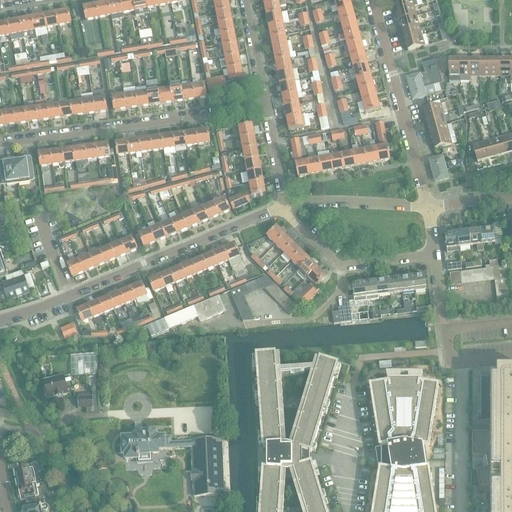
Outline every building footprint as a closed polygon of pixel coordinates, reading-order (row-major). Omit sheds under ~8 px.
[(120,0),(108,2),(110,16),(122,13),(120,0)] [(132,0),(119,0),(120,0),(122,13),(134,11),(132,0)] [(148,14),(147,8),(146,8),(144,0),(132,0),(134,11),(135,11),(136,16),(148,14)] [(147,8),(158,6),(157,0),(144,0),(146,8),(147,8)] [(223,0),(214,2),(216,13),(229,11),(227,0),(223,0)] [(284,1),(283,0),(264,4),(266,15),(280,13),(279,8),(286,6),(285,1),(284,1)] [(332,13),(338,12),(337,11),(351,8),(348,0),(334,0),(336,6),(331,8),(332,13)] [(415,0),(398,0),(394,1),(397,12),(413,7),(417,6),(415,0)] [(108,2),(96,5),(98,18),(110,16),(108,2)] [(86,20),(98,18),(96,5),(84,7),(86,20)] [(416,16),(413,7),(397,12),(399,21),(416,16)] [(337,11),(338,12),(341,23),(354,19),(351,8),(337,11)] [(67,10),(55,12),(58,26),(70,23),(67,10)] [(216,13),(218,24),(231,22),(229,11),(216,13)] [(55,12),(43,15),(46,28),(58,26),(55,12)] [(266,15),(268,27),(282,24),(280,13),(266,15)] [(43,15),(31,17),(34,31),(46,28),(43,15)] [(324,22),(322,16),(313,18),(315,24),(324,22)] [(399,21),(402,31),(419,26),(416,16),(399,21)] [(22,33),(34,31),(31,17),(19,20),(22,33)] [(341,23),(344,34),(357,30),(354,19),(341,23)] [(19,20),(7,22),(10,35),(22,33),(19,20)] [(7,22),(0,23),(0,37),(10,35),(7,22)] [(215,37),(220,36),(234,33),(231,22),(218,24),(219,30),(214,31),(215,37)] [(268,27),(271,38),(285,36),(282,24),(268,27)] [(402,31),(405,41),(421,36),(419,26),(402,31)] [(188,38),(185,38),(186,42),(196,40),(194,32),(194,30),(187,31),(188,38)] [(344,34),(347,45),(360,41),(357,30),(344,34)] [(220,36),(223,47),(236,44),(234,33),(220,36)] [(421,36),(405,41),(408,51),(428,46),(425,35),(421,36)] [(271,38),(273,50),(287,47),(285,36),(271,38)] [(330,44),(328,38),(320,40),(321,47),(330,44)] [(345,58),(350,57),(350,56),(363,53),(360,41),(347,45),(348,51),(343,53),(345,58)] [(223,47),(225,58),(238,56),(236,44),(223,47)] [(287,48),(287,47),(273,50),(275,61),(289,59),(288,54),(293,53),(291,47),(287,48)] [(309,52),(297,55),(298,58),(305,56),(314,54),(313,48),(308,49),(309,52)] [(350,56),(350,57),(353,68),(366,64),(363,53),(350,56)] [(225,58),(227,70),(240,67),(238,56),(225,58)] [(275,61),(277,73),(291,70),(289,59),(275,61)] [(449,83),(460,83),(459,60),(449,60),(449,83)] [(470,83),(470,77),(470,60),(459,60),(460,83),(470,83)] [(470,77),(480,77),(480,60),(470,60),(470,77)] [(490,60),(480,60),(480,77),(490,77),(490,60)] [(500,60),(490,60),(490,77),(500,77),(500,60)] [(500,77),(510,77),(510,60),(500,60),(500,77)] [(336,67),(334,61),(326,63),(327,69),(336,67)] [(420,75),(406,78),(412,101),(426,97),(426,96),(444,91),(442,83),(436,61),(422,64),(425,74),(420,75)] [(122,72),(131,72),(131,63),(122,64),(122,72)] [(353,68),(356,79),(369,75),(366,64),(353,68)] [(318,72),(316,65),(307,67),(309,73),(318,72)] [(243,79),(240,67),(227,70),(228,77),(207,81),(209,91),(225,88),(224,82),(243,79)] [(277,73),(280,84),(294,82),(291,70),(277,73)] [(356,79),(359,90),(372,86),(369,75),(356,79)] [(192,81),(192,85),(194,99),(206,97),(204,84),(198,84),(198,80),(192,81)] [(180,82),(181,87),(183,101),(194,99),(192,85),(186,86),(186,82),(180,82)] [(294,83),(294,82),(280,84),(282,96),(301,92),(299,82),(294,83)] [(342,90),(340,83),(332,85),(334,92),(342,90)] [(359,90),(362,101),(375,98),(372,86),(359,90)] [(134,89),(135,94),(137,107),(149,106),(147,92),(146,87),(134,89)] [(181,87),(170,89),(172,102),(183,101),(181,87)] [(322,95),(321,88),(312,90),(313,96),(322,95)] [(170,89),(158,90),(160,104),(172,102),(170,89)] [(123,91),(124,95),(126,109),(137,107),(135,94),(130,94),(129,90),(123,91)] [(149,106),(160,104),(158,90),(147,92),(149,106)] [(302,99),(301,92),(282,96),(284,107),(298,104),(297,100),(302,99)] [(81,101),(83,114),(94,113),(92,95),(92,93),(81,95),(81,101)] [(103,94),(92,95),(94,113),(106,111),(103,94)] [(114,111),(126,109),(124,95),(112,97),(114,111)] [(54,99),(46,101),(48,119),(60,118),(58,104),(59,104),(58,98),(54,98),(54,99)] [(379,109),(375,98),(362,101),(365,113),(379,109)] [(336,102),(338,108),(347,106),(345,100),(336,102)] [(36,108),(35,108),(37,121),(48,119),(46,101),(36,102),(36,108)] [(81,101),(69,103),(71,116),(83,114),(81,101)] [(69,103),(59,104),(58,104),(60,118),(71,116),(69,103)] [(284,107),(286,119),(300,116),(298,104),(284,107)] [(427,119),(443,115),(447,114),(444,104),(440,105),(429,108),(424,109),(427,119)] [(348,112),(347,106),(338,108),(340,114),(348,112)] [(35,108),(24,109),(26,123),(37,121),(35,108)] [(24,109),(12,111),(14,124),(26,123),(24,109)] [(12,111),(1,113),(3,126),(14,124),(12,111)] [(348,112),(340,114),(343,126),(343,127),(358,124),(357,119),(351,121),(348,112)] [(301,117),(300,116),(286,119),(289,130),(308,127),(306,115),(301,117)] [(427,119),(429,129),(446,124),(443,115),(427,119)] [(326,117),(318,119),(320,130),(329,129),(326,117)] [(379,147),(376,148),(378,162),(389,160),(382,123),(375,124),(379,147)] [(429,129),(432,139),(449,135),(446,124),(429,129)] [(239,128),(241,139),(254,136),(252,125),(239,128)] [(207,130),(195,132),(197,145),(209,143),(207,130)] [(186,146),(197,145),(195,132),(184,133),(186,146)] [(174,148),(186,146),(184,133),(173,135),(174,148)] [(511,134),(503,138),(507,154),(511,152),(511,134)] [(175,154),(174,148),(173,135),(161,136),(163,150),(164,156),(175,154)] [(451,145),(449,135),(432,139),(435,149),(451,145)] [(152,151),(163,150),(161,136),(150,138),(152,151)] [(241,139),(243,150),(256,147),(254,136),(241,139)] [(309,146),(316,144),(314,136),(307,137),(309,146)] [(150,138),(138,140),(140,153),(152,151),(150,138)] [(503,138),(493,140),(498,157),(507,154),(503,138)] [(297,178),(309,176),(307,161),(302,162),(301,157),(298,140),(298,139),(290,140),(297,178)] [(302,139),(298,140),(301,157),(306,156),(304,147),(302,139)] [(138,140),(127,141),(129,154),(140,153),(138,140)] [(493,140),(483,143),(488,159),(498,157),(493,140)] [(117,156),(129,154),(127,141),(115,143),(117,156)] [(107,143),(95,145),(97,159),(109,157),(107,143)] [(477,162),(488,159),(483,143),(473,146),(475,156),(477,162)] [(86,160),(97,159),(95,145),(84,147),(86,160)] [(76,162),(86,160),(84,147),(74,148),(76,162)] [(243,150),(245,161),(258,159),(256,147),(243,150)] [(64,164),(76,162),(74,148),(62,150),(64,164)] [(376,148),(364,150),(367,164),(378,162),(376,148)] [(53,165),(64,164),(62,150),(51,151),(53,165)] [(358,151),(353,152),(356,167),(367,164),(364,150),(358,151)] [(40,167),(53,165),(51,151),(39,153),(40,167)] [(353,152),(341,155),(343,169),(356,167),(353,152)] [(341,155),(329,157),(332,171),(343,169),(341,155)] [(435,182),(448,179),(442,156),(429,160),(435,182)] [(475,156),(467,158),(469,165),(474,163),(477,162),(475,156)] [(25,157),(14,158),(18,184),(29,182),(29,180),(34,179),(31,158),(26,159),(25,157)] [(329,157),(318,159),(321,173),(332,171),(329,157)] [(6,186),(18,184),(14,158),(3,160),(4,162),(0,162),(0,172),(2,184),(6,183),(6,186)] [(245,161),(247,173),(260,170),(258,159),(245,161)] [(318,159),(307,161),(309,176),(321,173),(318,159)] [(463,159),(447,163),(449,170),(462,167),(463,159)] [(109,179),(100,181),(101,185),(109,183),(116,182),(114,168),(107,169),(109,179)] [(247,173),(250,184),(263,182),(260,170),(247,173)] [(265,193),(263,182),(250,184),(251,191),(245,192),(229,199),(233,209),(249,203),(246,197),(265,193)] [(170,190),(159,192),(162,202),(169,200),(169,201),(174,199),(171,189),(170,190)] [(224,198),(213,203),(218,216),(229,211),(224,198)] [(201,204),(202,208),(208,220),(218,216),(213,203),(211,200),(201,204)] [(202,208),(192,212),(197,225),(208,220),(202,208)] [(192,212),(181,217),(186,229),(197,225),(192,212)] [(168,216),(170,221),(175,234),(186,229),(181,217),(177,218),(175,214),(168,216)] [(158,221),(160,226),(165,238),(175,234),(170,221),(165,223),(163,218),(158,221)] [(148,225),(150,230),(155,242),(165,238),(160,226),(155,228),(153,223),(148,225)] [(493,227),(492,227),(494,242),(495,245),(502,244),(502,239),(500,224),(499,224),(492,224),(493,227)] [(267,236),(275,245),(285,235),(277,227),(267,236)] [(492,227),(480,229),(482,244),(494,242),(492,227)] [(23,228),(18,229),(18,230),(21,238),(26,236),(23,228)] [(480,229),(468,230),(470,245),(476,245),(477,253),(483,252),(482,244),(480,229)] [(143,247),(155,242),(150,230),(138,235),(143,247)] [(458,247),(470,245),(468,230),(456,232),(458,247)] [(458,247),(456,232),(444,234),(446,253),(459,252),(458,247)] [(279,257),(283,253),(293,243),(285,235),(275,245),(271,249),(279,257)] [(131,238),(120,242),(126,255),(136,250),(131,238)] [(120,242),(110,247),(115,259),(126,255),(120,242)] [(283,253),(291,261),(301,252),(293,243),(283,253)] [(223,249),(228,261),(231,268),(242,263),(234,244),(223,249)] [(110,247),(100,251),(105,263),(115,259),(110,247)] [(218,265),(228,261),(223,249),(213,253),(218,265)] [(100,251),(89,256),(94,268),(105,263),(100,251)] [(291,261),(300,270),(309,260),(301,252),(291,261)] [(207,270),(218,265),(213,253),(202,257),(207,270)] [(251,258),(256,263),(259,260),(254,255),(251,258)] [(89,256),(78,260),(83,273),(94,268),(89,256)] [(197,274),(207,270),(202,257),(191,262),(197,274)] [(72,277),(83,273),(78,260),(67,265),(72,277)] [(265,266),(259,260),(256,263),(262,269),(265,267),(265,266)] [(300,270),(307,277),(317,268),(309,260),(300,270)] [(504,266),(495,267),(495,264),(497,264),(496,260),(488,261),(489,265),(491,265),(492,268),(494,280),(506,279),(504,266)] [(191,262),(181,266),(186,279),(197,274),(191,262)] [(447,271),(461,269),(460,262),(446,264),(447,271)] [(48,263),(40,265),(42,271),(48,269),(50,268),(48,263)] [(181,266),(170,271),(175,283),(186,279),(181,266)] [(325,276),(317,268),(307,277),(312,283),(296,298),(304,306),(316,293),(315,292),(320,288),(317,285),(325,276)] [(483,282),(493,280),(494,280),(492,268),(481,269),(483,282)] [(170,271),(159,275),(165,288),(175,283),(170,271)] [(267,274),(273,280),(276,277),(270,271),(267,274)] [(3,286),(0,286),(0,299),(1,302),(8,299),(8,301),(17,298),(17,299),(23,297),(23,296),(29,294),(28,290),(35,288),(30,275),(24,277),(22,272),(6,277),(7,282),(2,284),(3,286)] [(154,292),(165,288),(159,275),(148,280),(154,292)] [(424,275),(412,276),(413,291),(425,289),(424,275)] [(259,279),(263,289),(267,293),(275,285),(266,276),(259,279)] [(412,276),(400,278),(401,292),(413,291),(412,276)] [(281,283),(276,277),(273,280),(278,285),(281,283)] [(400,278),(388,279),(390,294),(401,292),(400,278)] [(254,281),(258,291),(263,289),(259,279),(254,281)] [(388,279),(376,281),(378,295),(379,295),(390,294),(388,279)] [(249,283),(253,293),(258,291),(254,281),(249,283)] [(380,300),(379,295),(378,295),(376,281),(364,282),(366,302),(380,300)] [(355,303),(366,302),(364,282),(352,284),(353,298),(355,298),(355,303)] [(142,283),(131,288),(136,301),(138,305),(149,301),(147,296),(142,283)] [(244,285),(249,295),(253,293),(249,283),(244,285)] [(240,287),(244,297),(249,295),(244,285),(240,287)] [(279,289),(275,285),(267,293),(271,297),(279,289)] [(236,306),(246,302),(244,297),(240,287),(230,291),(235,304),(236,306)] [(131,288),(120,292),(125,305),(136,301),(131,288)] [(289,296),(292,293),(287,288),(283,291),(289,296)] [(279,289),(271,297),(275,301),(282,293),(279,289)] [(120,292),(109,297),(113,304),(115,309),(125,305),(120,292)] [(282,293),(275,301),(278,304),(286,297),(282,293)] [(198,304),(164,319),(169,330),(197,318),(199,323),(218,315),(225,312),(223,307),(219,297),(219,296),(211,299),(198,304)] [(109,297),(99,301),(100,304),(104,314),(115,309),(113,304),(109,297)] [(286,297),(278,304),(282,308),(290,300),(286,297)] [(290,300),(282,308),(286,312),(294,304),(290,300)] [(99,301),(88,306),(93,318),(104,314),(100,304),(99,301)] [(343,304),(343,307),(345,323),(351,322),(349,304),(349,301),(343,302),(343,304)] [(236,306),(238,311),(248,307),(246,302),(236,306)] [(154,321),(160,319),(154,303),(147,306),(152,317),(154,321)] [(294,304),(286,312),(290,316),(297,308),(294,304)] [(420,306),(420,308),(416,309),(416,314),(430,312),(429,305),(420,306)] [(88,306),(77,310),(78,314),(82,323),(93,318),(88,306)] [(238,311),(240,317),(250,313),(248,307),(238,311)] [(250,313),(240,317),(242,321),(243,322),(254,321),(250,313)] [(78,314),(74,316),(77,325),(82,323),(78,314)] [(64,340),(77,336),(72,324),(60,329),(64,340)] [(71,376),(97,375),(96,353),(70,356),(71,376)] [(306,511),(326,511),(313,470),(311,464),(302,466),(302,450),(311,453),(338,365),(320,359),(293,446),(282,444),(276,355),(257,356),(263,447),(267,447),(267,469),(263,469),(260,511),(279,511),(282,472),(294,471),(306,511)] [(491,432),(472,432),(472,456),(486,456),(488,467),(476,470),(479,486),(493,486),(492,511),(511,511),(511,369),(497,370),(497,378),(491,378),(491,432)] [(44,380),(47,391),(72,384),(70,376),(65,377),(64,375),(44,380)] [(370,387),(380,448),(382,447),(384,460),(382,469),(380,469),(373,511),(435,511),(429,469),(427,469),(425,460),(423,447),(429,448),(438,387),(432,386),(419,384),(419,381),(388,381),(388,384),(370,387)] [(73,389),(72,384),(47,391),(44,393),(45,398),(48,399),(67,395),(66,390),(73,389)] [(93,406),(98,406),(97,396),(97,390),(92,390),(92,393),(77,394),(77,397),(78,409),(93,408),(93,406)] [(166,448),(191,447),(191,442),(171,443),(170,438),(165,438),(165,436),(158,437),(158,436),(156,436),(156,431),(153,431),(153,430),(146,430),(146,431),(143,432),(143,436),(122,437),(122,445),(120,445),(121,454),(123,453),(123,455),(125,455),(125,460),(137,459),(137,463),(152,463),(152,454),(159,454),(159,450),(166,450),(166,448)] [(193,472),(191,473),(191,481),(193,481),(194,497),(224,496),(221,440),(191,441),(193,472)] [(16,469),(14,470),(17,486),(19,485),(19,487),(30,485),(32,485),(36,484),(35,475),(44,471),(39,461),(31,465),(32,469),(29,469),(28,463),(25,464),(24,461),(18,462),(19,465),(15,466),(16,469)] [(19,487),(17,488),(19,499),(21,499),(21,501),(25,500),(26,504),(36,502),(35,498),(39,498),(36,484),(32,485),(30,485),(19,487)]
